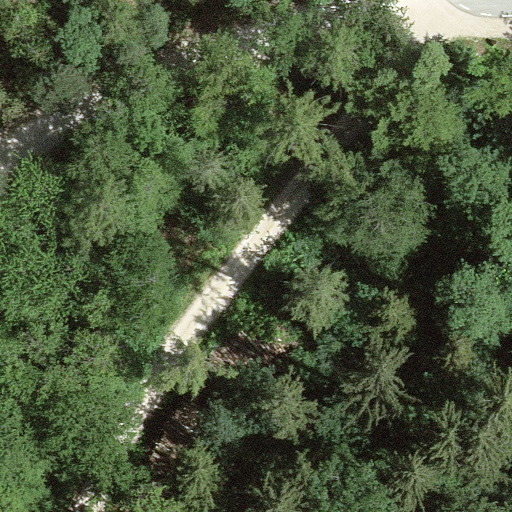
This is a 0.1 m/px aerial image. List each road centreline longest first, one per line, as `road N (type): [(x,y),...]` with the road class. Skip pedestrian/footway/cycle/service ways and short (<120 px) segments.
road 1 (track): [(430,0),(111,451),(89,511)]
road 2 (unclassified): [(0,158),(121,88),(338,0)]
